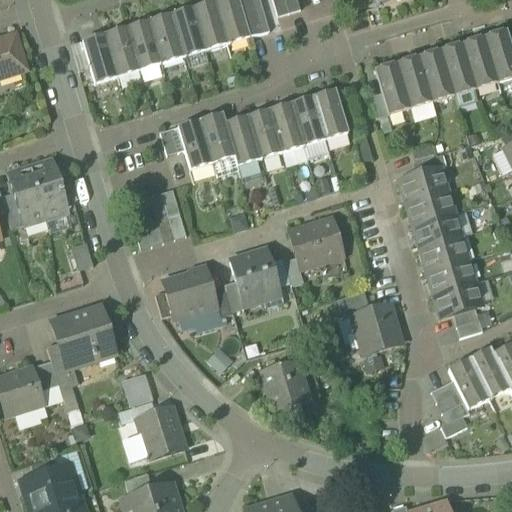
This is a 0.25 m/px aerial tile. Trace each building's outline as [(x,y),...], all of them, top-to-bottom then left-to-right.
[(227,49),(249,43),(239,8),(236,0),(214,7),(227,49)] [(270,0),(277,22),(288,18),(282,0),(270,0)] [(295,0),(282,0),(288,18),(300,15),(295,0)] [(380,0),(384,10),(416,0),(380,0)] [(258,2),(239,8),(249,43),(268,37),(258,2)] [(205,56),(227,49),(214,7),(192,14),(205,56)] [(183,62),(205,56),(192,14),(170,20),(183,62)] [(161,69),(183,62),(170,20),(148,27),(161,69)] [(139,76),(161,69),(148,27),(126,33),(139,76)] [(117,82),(139,76),(126,33),(104,40),(117,82)] [(511,57),(506,36),(483,43),(497,88),(511,83),(511,57)] [(94,89),(117,82),(104,40),(81,47),(89,74),(94,89)] [(0,82),(25,75),(14,41),(0,45),(0,82)] [(483,43),(462,50),(475,94),(497,88),(483,43)] [(89,74),(81,47),(70,50),(78,77),(89,74)] [(462,50),(440,56),(453,101),(475,94),(462,50)] [(440,56),(418,63),(431,107),(453,101),(440,56)] [(418,63),(396,69),(410,114),(431,107),(418,63)] [(387,121),(410,114),(396,69),(374,76),(381,98),(387,121)] [(143,88),(139,76),(117,82),(121,94),(143,88)] [(475,94),(453,101),(456,112),(478,105),(475,94)] [(335,96),(312,103),(325,145),(347,138),(335,96)] [(369,102),(376,124),(387,121),(381,98),(369,102)] [(312,103),(290,109),(303,152),(325,145),(312,103)] [(431,107),(410,114),(414,128),(436,121),(431,107)] [(290,109),(268,116),(281,158),(303,152),(290,109)] [(268,116),(246,123),(259,165),(281,158),(268,116)] [(221,119),(199,126),(212,168),(234,162),(224,129),(221,119)] [(246,123),(224,129),(234,162),(237,171),(259,165),(246,123)] [(189,175),(212,168),(199,126),(177,133),(184,156),(189,175)] [(170,135),(177,158),(184,156),(177,133),(170,135)] [(159,138),(166,161),(177,158),(170,135),(159,138)] [(353,145),(360,168),(372,164),(365,141),(353,145)] [(325,145),(303,152),(307,165),(329,159),(325,145)] [(511,149),(502,155),(511,175),(511,149)] [(410,157),(413,168),(436,162),(432,150),(410,157)] [(303,152),(281,158),(285,173),(307,166),(307,165),(303,152)] [(511,176),(511,175),(502,155),(491,160),(502,182),(511,176)] [(442,160),(436,162),(413,168),(412,169),(415,180),(439,173),(446,171),(442,160)] [(234,162),(212,168),(216,183),(238,176),(237,171),(234,162)] [(264,182),(259,165),(237,171),(238,176),(242,188),(264,182)] [(32,182),(45,224),(67,218),(68,217),(53,166),(41,169),(43,179),(32,182)] [(41,169),(30,172),(32,182),(43,179),(41,169)] [(21,185),(32,182),(30,172),(19,176),(21,185)] [(399,185),(406,208),(446,196),(439,173),(415,180),(399,185)] [(22,231),(45,224),(32,182),(21,185),(19,176),(7,179),(12,199),(22,231)] [(161,198),(167,221),(179,218),(172,195),(161,198)] [(453,219),(446,196),(406,208),(413,231),(453,219)] [(149,202),(156,225),(167,221),(161,198),(149,202)] [(12,199),(1,202),(5,218),(10,235),(22,231),(12,199)] [(138,205),(144,228),(156,225),(149,202),(138,205)] [(126,209),(133,232),(144,228),(138,205),(126,209)] [(465,216),(453,219),(460,242),(471,239),(465,216)] [(71,232),(67,218),(45,224),(50,239),(71,232)] [(186,241),(179,218),(167,221),(174,244),(186,241)] [(243,218),(228,223),(232,237),(247,233),(243,218)] [(460,242),(453,219),(413,231),(420,254),(460,242)] [(174,244),(167,221),(156,225),(163,248),(174,244)] [(295,262),(299,276),(343,263),(331,222),(287,236),(295,262)] [(163,248),(156,225),(144,228),(151,251),(163,248)] [(151,251),(144,228),(133,232),(140,255),(151,251)] [(467,265),(460,242),(420,254),(427,277),(467,265)] [(70,253),(77,276),(93,271),(86,248),(70,253)] [(235,287),(243,312),(244,312),(262,306),(260,298),(278,293),(270,266),(267,254),(229,265),(235,287)] [(290,289),(290,291),(302,287),(299,276),(295,262),(283,266),(290,289)] [(270,266),(278,293),(290,289),(283,266),(282,263),(270,266)] [(474,288),(467,265),(427,277),(433,300),(474,288)] [(172,320),(174,324),(177,323),(216,311),(217,311),(214,299),(206,272),(187,278),(188,280),(163,288),(166,297),(172,320)] [(487,284),(474,288),(480,307),(493,303),(487,284)] [(225,296),(231,316),(243,312),(235,287),(224,291),(225,296)] [(480,307),(474,288),(433,300),(440,323),(452,320),(474,313),(481,311),(480,307)] [(260,298),(262,306),(281,301),(278,293),(260,298)] [(216,311),(220,323),(224,321),(232,319),(232,317),(231,316),(225,296),(214,299),(217,311),(216,311)] [(336,304),(342,324),(352,321),(369,316),(364,296),(336,304)] [(154,300),(161,323),(172,320),(166,297),(154,300)] [(352,321),(363,360),(400,349),(388,310),(369,316),(352,321)] [(216,311),(177,323),(181,337),(194,333),(196,338),(226,329),(224,321),(220,323),(216,311)] [(57,349),(66,376),(67,375),(96,366),(95,362),(112,357),(114,361),(115,360),(100,312),(77,319),(78,322),(53,330),(52,327),(51,327),(57,349)] [(452,320),(455,331),(478,324),(474,313),(452,320)] [(77,319),(52,327),(53,330),(78,322),(77,319)] [(455,331),(458,342),(481,336),(481,335),(478,324),(455,331)] [(46,352),(50,367),(58,390),(59,394),(72,390),(67,375),(66,376),(57,349),(46,352)] [(511,349),(492,360),(509,394),(511,399),(511,398),(511,349)] [(232,365),(219,352),(206,365),(219,378),(232,365)] [(489,354),(468,364),(488,404),(509,394),(492,360),(489,354)] [(95,362),(96,366),(114,361),(112,357),(95,362)] [(467,415),(488,404),(468,364),(447,375),(467,415)] [(263,377),(274,415),(309,405),(297,366),(263,377)] [(38,396),(58,390),(50,367),(31,373),(38,396)] [(0,382),(0,405),(5,422),(13,420),(43,410),(38,396),(31,373),(0,382)] [(120,387),(128,414),(132,413),(150,407),(142,380),(120,387)] [(451,385),(442,390),(458,422),(461,421),(467,418),(451,385)] [(58,390),(38,396),(43,410),(62,405),(59,394),(58,390)] [(83,427),(72,390),(59,394),(62,405),(70,430),(83,427)] [(446,428),(458,422),(442,390),(430,396),(446,428)] [(125,428),(136,425),(136,424),(155,418),(151,407),(150,407),(132,413),(134,421),(124,425),(125,428)] [(43,410),(13,420),(18,435),(41,428),(40,424),(46,421),(43,410)] [(122,416),(124,425),(134,421),(132,413),(122,416)] [(136,425),(140,439),(148,463),(184,452),(172,413),(155,418),(136,424),(136,425)] [(461,421),(458,422),(446,428),(440,431),(445,442),(466,431),(461,421)] [(85,427),(70,432),(75,446),(90,442),(85,427)] [(146,464),(148,463),(140,439),(123,444),(131,467),(144,462),(145,463),(146,463),(146,464)] [(76,456),(53,462),(56,474),(70,470),(78,495),(87,492),(76,456)] [(33,481),(37,493),(60,486),(56,474),(53,462),(30,470),(33,481)] [(23,497),(28,511),(82,511),(78,495),(70,470),(56,474),(60,486),(37,493),(23,497)] [(124,486),(129,501),(151,494),(147,479),(124,486)] [(20,485),(23,497),(37,493),(33,481),(20,485)] [(120,504),(123,511),(169,511),(166,503),(176,500),(172,488),(151,494),(129,501),(120,504)] [(166,503),(169,511),(174,511),(179,511),(176,500),(166,503)] [(281,511),(294,511),(291,500),(279,504),(281,511)]
